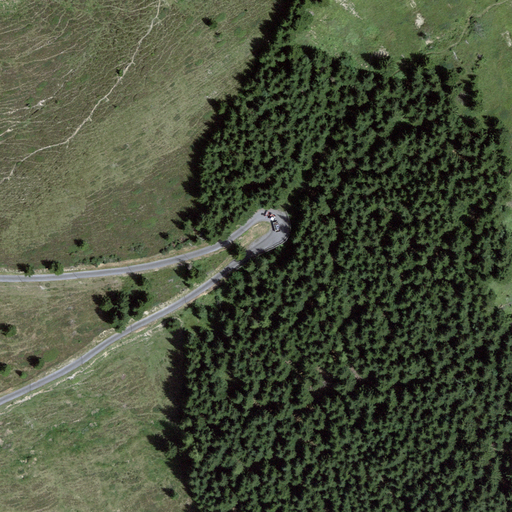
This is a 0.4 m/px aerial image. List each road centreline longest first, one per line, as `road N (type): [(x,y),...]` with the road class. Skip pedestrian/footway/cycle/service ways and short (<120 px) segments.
road 1 (track): [(0,398),(221,281),(278,228),(275,215),(262,213),(228,243),(175,257),(76,278),(0,275)]
road 2 (track): [(275,215),(358,91),(416,47),(508,0)]
